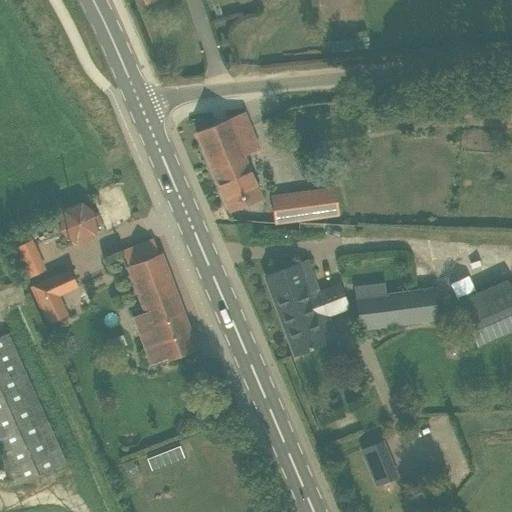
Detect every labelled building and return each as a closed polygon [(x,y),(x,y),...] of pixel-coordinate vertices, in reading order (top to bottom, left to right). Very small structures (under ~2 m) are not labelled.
[(196,132),(212,172),(226,166),(243,159),(242,156),(259,149),(243,112),(196,132)] [(226,166),(212,172),(229,212),(260,198),(243,159),(226,166)] [(271,196),(275,222),(338,214),(335,187),(271,196)] [(59,229),(76,242),(96,234),(98,213),(81,202),(63,209),(59,229)] [(32,237),(12,246),(26,277),(46,268),(32,237)] [(150,364),(162,360),(163,362),(196,350),(160,253),(158,254),(153,239),(121,251),(144,313),(133,317),(150,364)] [(326,341),(318,321),(347,310),(339,288),(318,296),(305,261),(265,276),(294,354),(326,341)] [(69,270),(58,274),(66,292),(77,287),(69,270)] [(459,297),(477,345),(511,331),(511,284),(510,278),(459,297)] [(434,286),(365,296),(365,289),(350,292),(351,298),(364,328),(437,317),(434,286)] [(0,458),(12,486),(68,462),(9,332),(0,336),(0,458)] [(398,477),(394,468),(372,477),(376,486),(398,477)]
